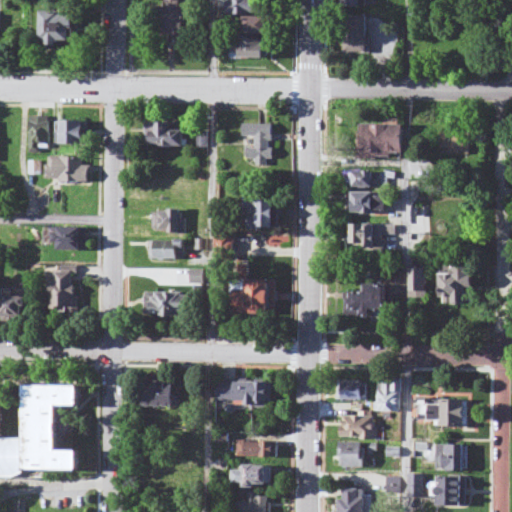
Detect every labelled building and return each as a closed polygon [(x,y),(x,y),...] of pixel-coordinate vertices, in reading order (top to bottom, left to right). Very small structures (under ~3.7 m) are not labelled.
[(193,41),(193,0),(174,0),(175,11),(170,10),(170,40),(193,41)] [(233,0),(233,16),(274,16),(274,0),(233,0)] [(369,8),(368,0),(345,0),(346,8),(369,8)] [(47,47),(79,47),(79,14),(47,14),(47,47)] [(373,18),(348,18),(348,54),(373,54),(373,18)] [(277,36),(277,19),(241,19),(241,36),(277,36)] [(274,61),(274,41),(238,41),(238,61),(274,61)] [(52,152),(52,119),(32,119),(32,152),(52,152)] [(65,123),(65,146),(91,146),(91,123),(65,123)] [(188,133),(175,133),(175,124),(150,124),(150,147),(188,147),(188,133)] [(248,139),(259,139),(259,150),(250,150),(250,165),(279,165),(279,126),(248,126),(248,139)] [(369,157),(413,159),(414,128),(370,127),(369,157)] [(447,156),(478,156),(478,136),(447,136),(447,156)] [(94,167),(87,167),(87,159),(50,159),(50,184),(94,184),(94,167)] [(356,174),(356,189),(399,189),(399,174),(356,174)] [(394,216),(394,195),(355,195),(355,216),(394,216)] [(282,231),(282,199),(247,199),(247,231),(282,231)] [(186,213),(156,213),(156,235),(187,234),(186,213)] [(389,236),(400,236),(400,227),(359,227),(359,252),(389,252),(389,236)] [(62,253),(91,253),(91,230),(62,230),(62,253)] [(153,262),(186,262),(186,243),(153,243),(153,262)] [(477,307),(477,289),(482,289),(482,270),(447,270),(447,307),(477,307)] [(433,271),(416,271),(416,299),(433,299),(433,271)] [(81,313),(81,272),(57,272),(57,313),(81,313)] [(192,284),(205,284),(205,272),(192,272),(192,284)] [(279,283),(241,282),(240,316),(279,317),(279,283)] [(395,316),(395,292),(351,292),(351,316),(395,316)] [(150,317),(197,317),(197,295),(150,295),(150,317)] [(5,299),(5,322),(30,322),(30,299),(5,299)] [(340,401),(369,401),(369,381),(340,381),(340,401)] [(403,413),(403,381),(380,381),(380,413),(403,413)] [(219,406),(275,407),(275,384),(220,383),(219,406)] [(148,409),(179,409),(179,386),(148,386),(148,409)] [(0,480),(27,480),(27,439),(11,439),(12,388),(0,388),(0,480)] [(34,474),(87,474),(87,454),(67,454),(67,409),(87,409),(87,389),(35,389),(34,474)] [(469,402),(446,401),(446,406),(433,406),(433,403),(423,403),(421,399),(416,400),(416,409),(420,411),(420,414),(420,415),(422,416),(421,421),(433,421),(433,423),(436,423),(435,426),(443,427),(443,434),(450,434),(450,429),(471,429),(471,416),(469,415),(469,402)] [(345,440),(377,440),(377,418),(345,418),(345,440)] [(282,460),(282,443),(240,443),(240,460),(282,460)] [(343,469),(367,469),(367,445),(343,445),(343,469)] [(472,447),(440,447),(440,470),(472,470),(472,447)] [(277,469),(239,469),(239,488),(277,488),(277,469)] [(427,497),(427,475),(412,475),(412,497),(427,497)] [(470,506),(470,476),(443,476),(443,506),(470,506)] [(368,511),(369,489),(344,489),(343,511),(368,511)] [(240,511),(272,511),(273,496),(250,495),(249,504),(241,503),(240,511)]
